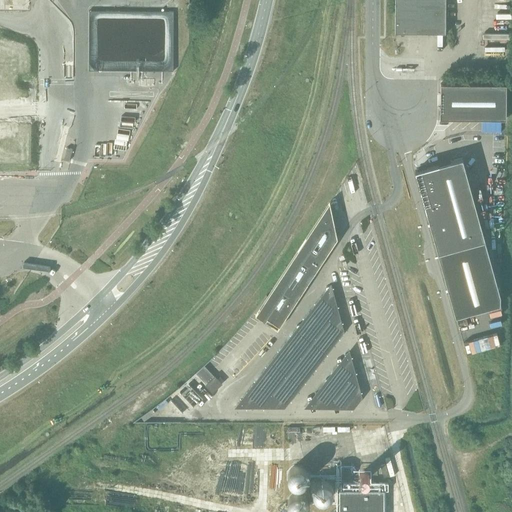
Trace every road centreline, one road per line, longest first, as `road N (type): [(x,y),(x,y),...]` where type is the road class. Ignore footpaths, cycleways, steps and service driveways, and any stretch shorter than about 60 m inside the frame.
road 1 (unclassified): [(391,428),(449,413),(468,391),(381,97),(373,0)]
road 2 (tertiary): [(0,391),(68,341),(158,242),(215,144),(267,0)]
